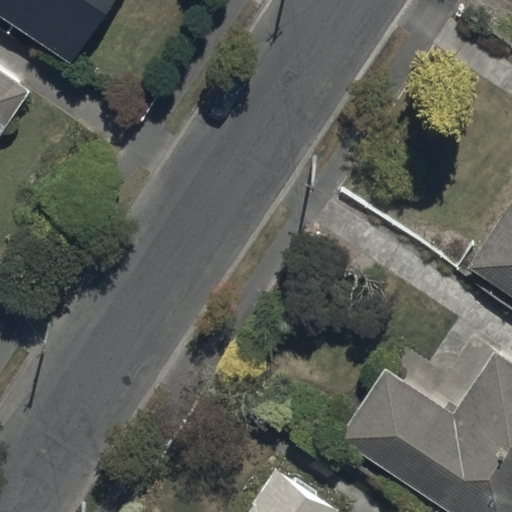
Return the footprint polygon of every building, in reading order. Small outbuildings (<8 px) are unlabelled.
[(0,0),(0,3),(75,53),(110,0),(0,0)] [(0,125),(32,78),(0,55),(0,125)] [(511,186),(466,255),(511,285),(511,186)] [(511,511),(511,347),(496,337),(452,403),(386,358),(341,426),(468,511),(511,511)] [(342,511),(337,508),(341,503),(278,458),(238,511),(342,511)]
